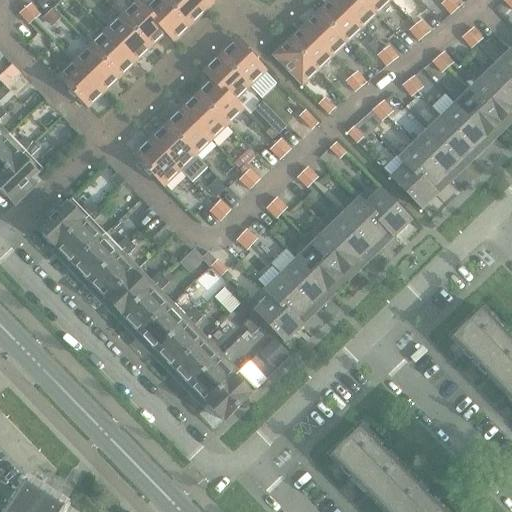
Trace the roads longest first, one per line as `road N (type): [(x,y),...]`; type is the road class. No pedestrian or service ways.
road 1 (residential): [(104,141),(214,246),(488,0)]
road 2 (residential): [(0,252),(214,472),(250,463)]
road 3 (tertiary): [(0,324),(184,511)]
road 4 (residential): [(371,344),(511,490)]
road 5 (residential): [(250,463),(371,344)]
road 6 (residential): [(371,344),(492,227)]
road 7 (residential): [(0,33),(104,141)]
road 8 (residential): [(0,239),(104,141)]
